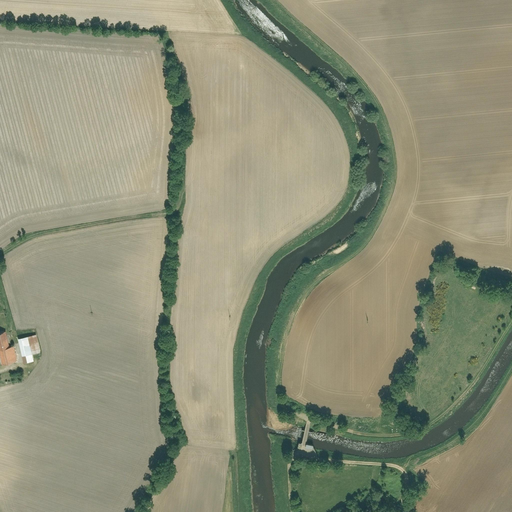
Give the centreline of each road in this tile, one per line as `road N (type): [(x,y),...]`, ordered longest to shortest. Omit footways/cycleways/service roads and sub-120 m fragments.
road 1 (track): [(288,511),(285,474),(303,451),(389,462),(405,474),(412,511)]
road 2 (track): [(276,357),(275,398),(293,413),(364,432),(401,429)]
